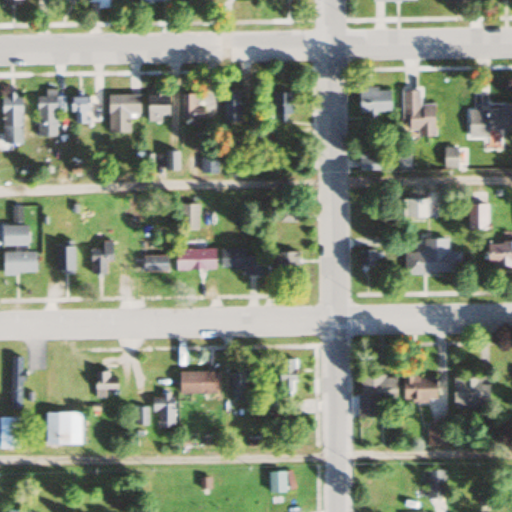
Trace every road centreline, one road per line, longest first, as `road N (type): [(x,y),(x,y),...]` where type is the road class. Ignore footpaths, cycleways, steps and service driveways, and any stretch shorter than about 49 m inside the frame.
road 1 (residential): [(0,325),(511,316)]
road 2 (residential): [(511,40),(0,47)]
road 3 (residential): [(336,511),(331,0)]
